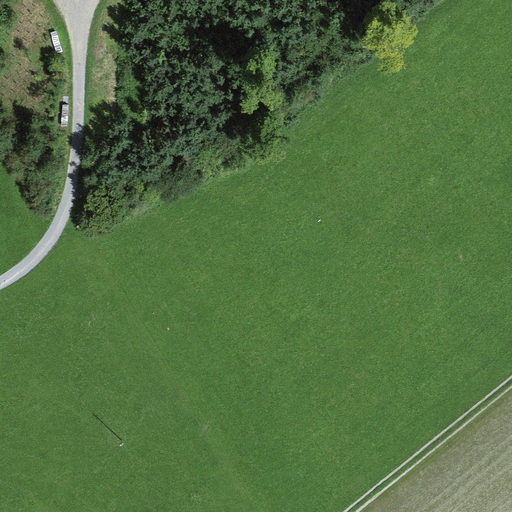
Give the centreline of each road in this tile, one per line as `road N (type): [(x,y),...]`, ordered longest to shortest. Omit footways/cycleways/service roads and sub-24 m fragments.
road 1 (track): [(88,0),(79,16),(76,162),(65,209),(46,249),(0,289)]
road 2 (track): [(511,384),(356,511)]
